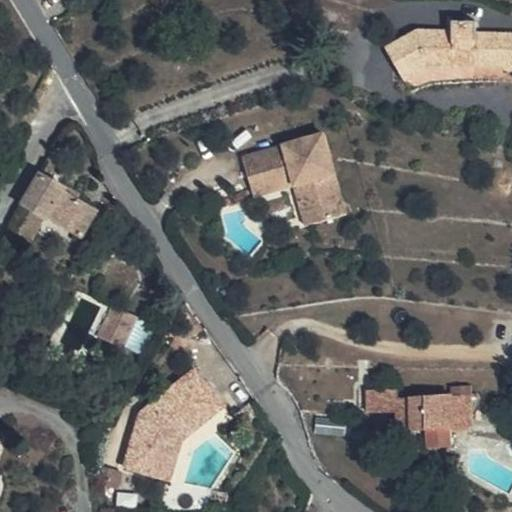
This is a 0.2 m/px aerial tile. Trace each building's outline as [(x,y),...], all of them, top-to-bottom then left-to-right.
[(419,90),(441,80),(469,81),(468,87),(511,89),(511,56),(497,55),(497,48),(476,47),(475,54),(437,53),(408,66),(419,90)] [(251,174),(258,200),(297,191),(301,207),(311,204),(322,247),(355,238),(334,154),(251,174)] [(39,178),(21,211),(44,225),(47,221),(81,240),(94,213),(62,195),(63,191),(39,178)] [(261,216),(301,207),(297,191),(258,200),(261,216)] [(311,249),(322,247),(311,204),(301,207),(311,249)] [(34,245),(44,225),(21,211),(11,232),(34,245)] [(116,298),(95,330),(121,344),(140,312),(116,298)] [(126,467),(169,480),(182,433),(223,399),(198,368),(142,410),(126,467)] [(403,433),(433,432),(453,432),(475,432),(475,424),(474,402),(474,386),(452,387),(452,397),(401,398),(401,391),(398,389),(371,389),(373,415),(403,414),(403,433)] [(182,433),(169,480),(176,481),(187,439),(229,406),(223,399),(182,433)] [(453,432),(433,432),(433,447),(453,447),(453,432)] [(121,488),(126,467),(105,462),(103,484),(121,488)]
